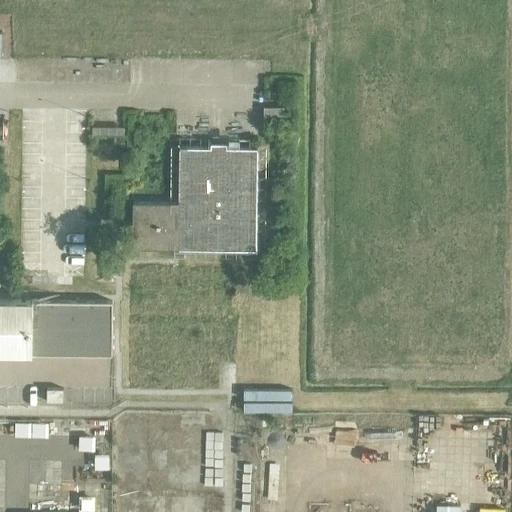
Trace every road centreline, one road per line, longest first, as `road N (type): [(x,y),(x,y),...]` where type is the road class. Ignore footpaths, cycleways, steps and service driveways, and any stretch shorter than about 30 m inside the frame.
road 1 (unknown): [(54,83),(260,85)]
road 2 (unknown): [(55,262),(54,83)]
road 3 (unknown): [(397,511),(380,469),(364,468),(334,468),(313,480),(294,511)]
